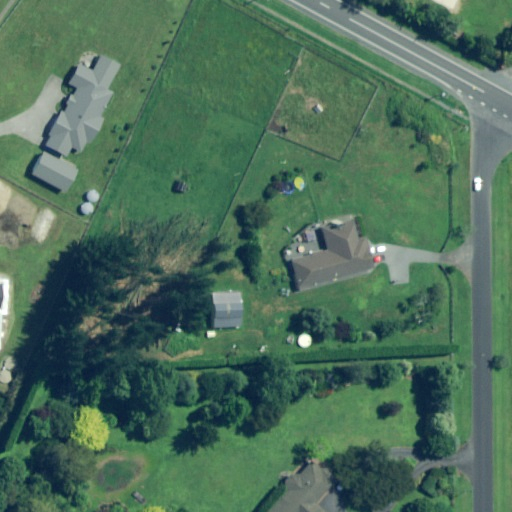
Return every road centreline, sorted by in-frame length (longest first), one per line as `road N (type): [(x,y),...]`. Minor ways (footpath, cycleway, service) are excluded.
road 1 (residential): [(506,106),(482,174),(483,511)]
road 2 (tertiary): [(312,0),(506,106)]
